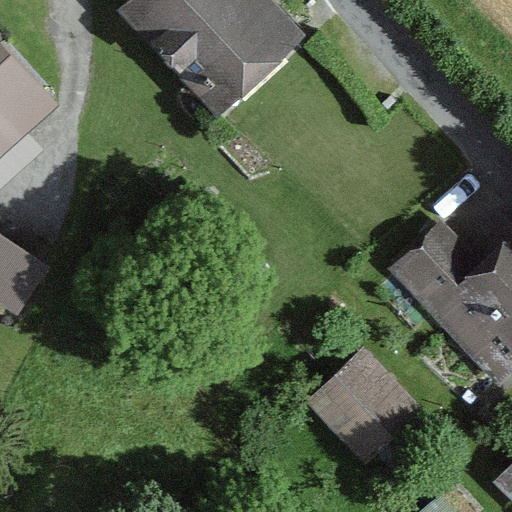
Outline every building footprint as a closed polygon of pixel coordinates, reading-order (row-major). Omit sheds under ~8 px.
[(260,0),(137,0),(134,4),(207,87),(279,21),(260,0)] [(0,121),(0,122),(40,86),(0,41),(0,121)] [(206,188),(162,232),(216,285),(259,240),(206,188)] [(496,376),(511,362),(511,250),(486,274),(441,224),(396,264),(496,376)] [(0,297),(16,308),(45,264),(0,233),(0,297)] [(273,234),(250,257),(287,293),(310,270),(273,234)] [(0,411),(23,365),(0,353),(0,411)] [(359,355),(314,395),(361,447),(406,407),(359,355)] [(420,511),(452,511),(439,496),(420,511)]
